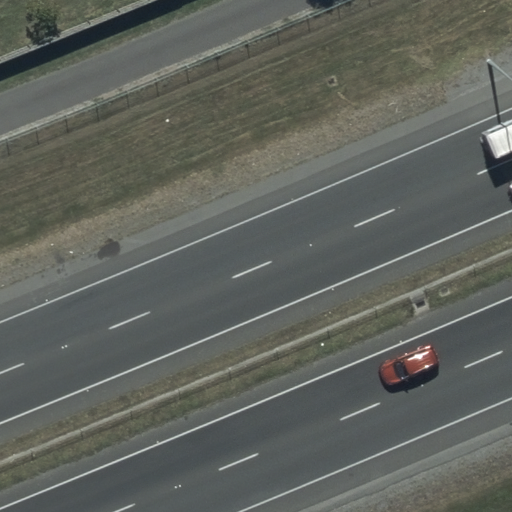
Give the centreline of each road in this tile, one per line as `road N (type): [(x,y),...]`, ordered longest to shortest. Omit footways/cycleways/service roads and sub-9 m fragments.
road 1 (motorway): [(0,371),(511,158)]
road 2 (motorway): [(511,348),(116,511)]
